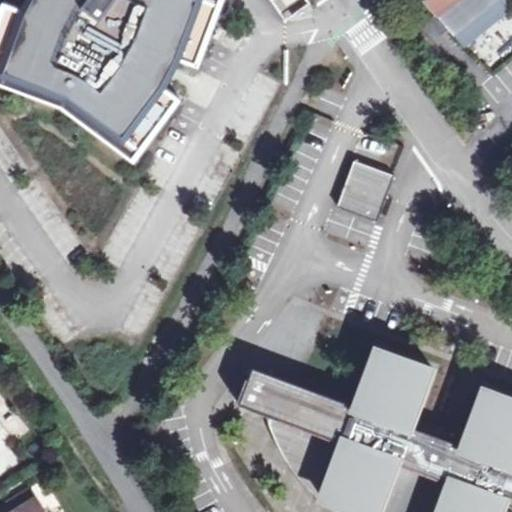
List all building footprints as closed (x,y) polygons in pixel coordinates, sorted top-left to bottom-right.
[(43,19),(4,4),(0,14),(0,85),(62,109),(134,162),(180,99),(153,79),(156,74),(157,74),(159,74),(161,73),(163,72),(165,70),(165,68),(166,66),(165,64),(165,63),(164,61),(163,60),(166,55),(198,67),(222,0),(54,0),(50,8),(43,19)] [(270,0),(281,15),(303,0),(270,0)] [(443,0),(426,0),(433,9),(443,0)] [(451,0),(443,0),(433,9),(442,13),(453,4),(451,0)] [(451,0),(453,4),(442,13),(460,35),(502,0),(451,0)] [(303,152),(323,157),(333,118),(314,113),(303,152)] [(396,178),(356,163),(339,209),(379,224),(389,196),(396,178)] [(511,511),(511,399),(488,391),(466,447),(415,428),(436,371),(381,351),(359,408),(313,391),(285,380),(254,369),(240,405),(268,415),(272,428),(282,451),(293,469),(310,491),(334,511),(511,511)] [(0,397),(0,417),(17,435),(26,426),(0,397)] [(0,511),(45,511),(32,491),(6,508),(4,503),(0,505),(0,511)]
